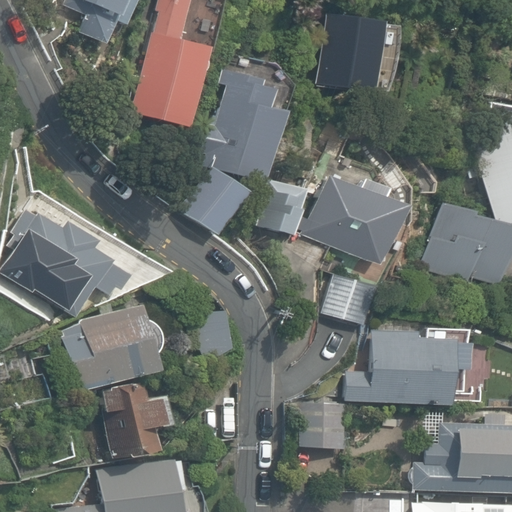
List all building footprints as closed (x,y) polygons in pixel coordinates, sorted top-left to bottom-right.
[(126,0),(83,0),(120,16),(126,0)] [(189,0),(158,0),(128,111),(190,128),(212,45),(180,36),(189,0)] [(399,26),(323,10),(309,80),(385,96),(399,26)] [(224,64),(199,164),(266,181),(285,107),(268,103),(273,84),(261,81),(263,74),(224,64)] [(511,139),(507,123),(468,133),(493,221),(511,216),(511,139)] [(211,172),(183,212),(217,236),(245,196),(211,172)] [(403,204),(325,172),(300,232),(378,264),(403,204)] [(292,232),(304,187),(269,177),(256,222),(292,232)] [(511,249),(511,229),(436,204),(416,263),(498,291),(511,249)] [(62,225),(32,207),(0,260),(0,274),(72,318),(109,258),(91,247),(97,238),(66,219),(62,225)] [(330,272),(320,313),(362,323),(372,282),(330,272)] [(142,303),(55,328),(73,391),(160,367),(142,303)] [(224,310),(187,313),(190,351),(227,347),(224,310)] [(341,366),(339,400),(452,404),(454,339),(419,337),(419,329),(370,327),(369,367),(341,366)] [(145,382),(96,391),(108,457),(158,448),(154,425),(172,422),(166,395),(147,398),(145,382)] [(511,425),(441,423),(440,443),(425,442),(424,460),(412,460),(411,490),(511,493),(511,425)] [(181,511),(173,457),(93,470),(98,503),(54,510),(54,511),(181,511)] [(511,511),(511,504),(410,501),(409,511),(511,511)]
